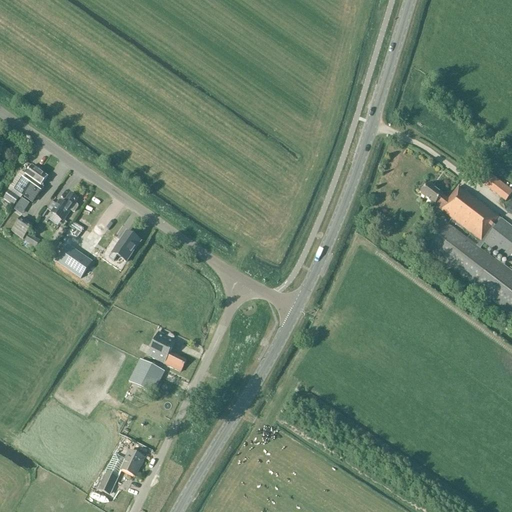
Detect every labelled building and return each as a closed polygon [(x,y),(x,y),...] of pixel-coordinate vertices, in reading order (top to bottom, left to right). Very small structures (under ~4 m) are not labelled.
[(479,143),(468,157),(484,169),(495,155),(479,143)] [(23,196),(39,172),(31,167),(14,191),(23,196)] [(39,172),(23,196),(32,203),(39,193),(40,193),(44,187),(42,186),(47,178),(39,172)] [(511,191),(491,176),(484,186),(505,202),(511,193),(511,191)] [(442,195),(428,185),(424,190),(423,189),(420,193),(421,194),(420,195),(440,211),(507,262),(511,254),(511,228),(458,187),(448,201),(441,196),(442,195)] [(19,198),(9,191),(4,199),(13,206),(19,198)] [(78,199),(70,194),(63,204),(60,201),(51,214),(63,223),(70,213),(69,212),(78,199)] [(28,204),(22,200),(15,209),(21,214),(28,204)] [(33,226),(21,218),(11,233),(23,241),(33,226)] [(51,232),(57,236),(63,228),(57,224),(51,232)] [(511,273),(447,224),(426,250),(511,315),(511,273)] [(126,233),(108,259),(114,263),(117,258),(126,264),(140,242),(126,233)] [(94,263),(66,245),(54,263),(81,281),(94,263)] [(147,357),(180,373),(186,361),(170,354),(176,341),(159,333),(147,357)] [(164,372),(140,360),(128,384),(153,395),(164,372)] [(129,452),(121,471),(135,477),(144,459),(129,452)] [(107,474),(99,491),(109,495),(117,478),(107,474)]
